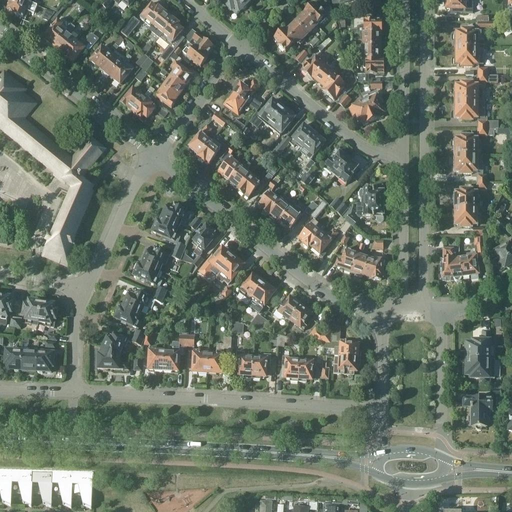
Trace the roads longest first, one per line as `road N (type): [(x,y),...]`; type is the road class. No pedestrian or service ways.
road 1 (primary): [(331,456),(0,441)]
road 2 (residential): [(432,311),(423,291),(425,0)]
road 3 (residential): [(383,407),(71,392)]
road 4 (residential): [(393,310),(355,306),(316,288),(156,154)]
road 5 (residential): [(403,155),(377,154),(348,139),(239,46)]
road 6 (residential): [(75,319),(96,321),(109,295),(155,184),(156,154)]
road 7 (residential): [(156,154),(0,29)]
road 8 (residential): [(403,155),(403,282),(393,310)]
road 9 (residential): [(405,0),(403,155)]
road 10 (residential): [(86,290),(126,197),(156,154)]
road 11 (residential): [(444,459),(441,330),(432,311)]
road 12 (residential): [(156,154),(239,46)]
